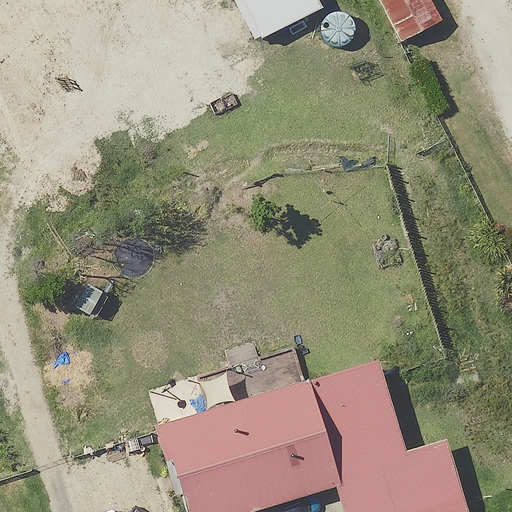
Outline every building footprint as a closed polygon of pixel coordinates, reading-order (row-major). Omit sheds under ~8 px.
[(320,6),(317,0),(237,0),(256,37),(320,6)] [(445,11),(438,0),(380,0),(401,36),(445,11)] [(469,78),(445,35),(420,48),(444,92),(469,78)] [(227,174),(213,144),(175,162),(189,191),(227,174)] [(168,417),(155,421),(176,491),(183,489),(189,511),(244,511),(243,507),(335,480),(344,511),(464,511),(442,435),(400,447),(374,357),(272,387),(264,359),(160,389),(168,417)]
